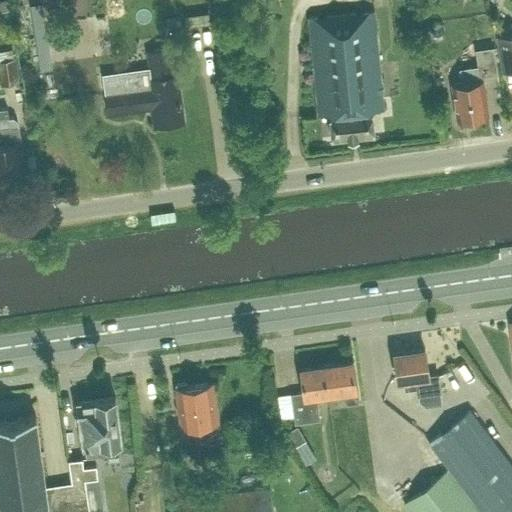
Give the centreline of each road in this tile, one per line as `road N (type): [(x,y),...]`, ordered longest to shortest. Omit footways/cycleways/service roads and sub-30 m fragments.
road 1 (unclassified): [(0,220),(511,147)]
road 2 (primary): [(0,348),(511,275)]
